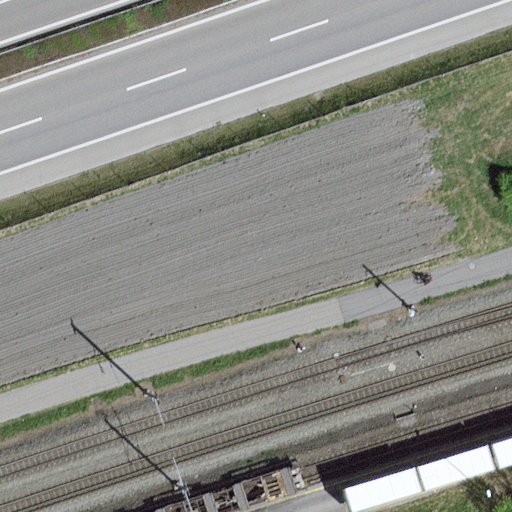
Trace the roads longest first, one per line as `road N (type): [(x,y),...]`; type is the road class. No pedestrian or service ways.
road 1 (track): [(511,248),(0,396)]
road 2 (motorway): [(0,133),(390,0)]
